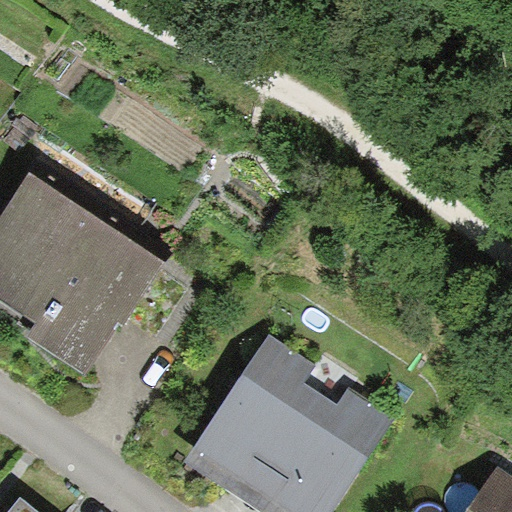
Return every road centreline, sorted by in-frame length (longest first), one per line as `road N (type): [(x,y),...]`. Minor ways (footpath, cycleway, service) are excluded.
road 1 (track): [(110,0),(344,122),(511,258)]
road 2 (residential): [(0,406),(143,511)]
